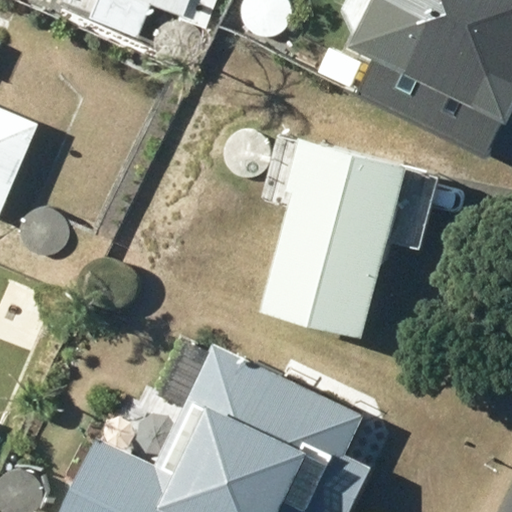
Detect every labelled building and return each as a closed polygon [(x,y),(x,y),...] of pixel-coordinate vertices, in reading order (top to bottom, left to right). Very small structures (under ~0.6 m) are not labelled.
[(91,0),(88,9),(137,30),(149,0),(157,0),(182,10),(186,0),(91,0)] [(511,0),(364,0),(348,33),(506,112),(511,100),(511,0)] [(407,84),(394,107),(427,124),(439,101),(407,84)] [(0,201),(37,119),(0,102),(0,201)] [(291,179),(260,299),(359,325),(383,231),(417,239),(435,169),(402,160),(404,155),(296,127),(283,177),(291,179)] [(97,428),(56,511),(310,511),(314,506),(326,511),(338,511),(363,460),(340,448),(359,407),(213,336),(205,352),(181,341),(158,390),(181,401),(155,456),(97,428)] [(45,511),(30,503),(24,511),(45,511)]
